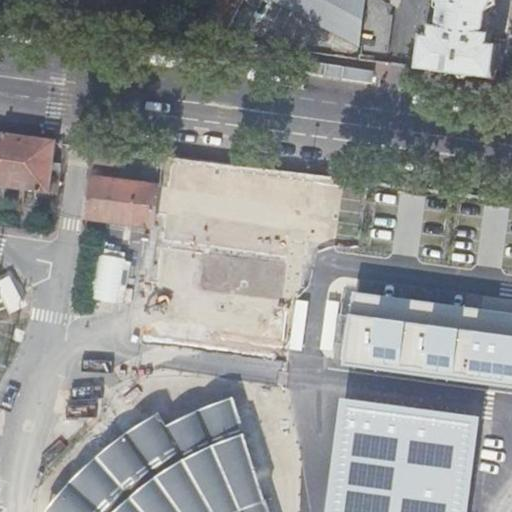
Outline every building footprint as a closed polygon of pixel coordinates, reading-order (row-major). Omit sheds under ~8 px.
[(214,0),(194,38),(221,42),(237,12),(243,0),(272,0),(361,47),(368,0),(214,0)] [(511,0),(444,0),(444,9),(441,9),(439,20),(442,20),(441,27),(435,26),(434,36),(425,35),(421,68),(496,78),(500,45),(492,44),(493,34),(487,33),(489,12),(491,12),(496,0),(511,0)] [(42,135),(1,130),(0,144),(0,143),(0,185),(52,192),(58,137),(42,135)] [(116,151),(100,149),(98,164),(115,167),(116,151)] [(203,157),(163,151),(158,183),(95,175),(89,216),(156,225),(161,186),(198,191),(203,157)] [(259,164),(210,158),(208,169),(258,176),(259,164)] [(328,173),(306,170),(302,203),(325,205),(328,173)] [(100,250),(94,297),(130,301),(136,254),(100,250)] [(270,511),(238,396),(174,424),(165,412),(159,415),(153,419),(148,422),(142,426),(136,430),(130,434),(125,438),(119,442),(114,446),(112,447),(106,452),(101,456),(99,458),(95,461),(62,494),(48,511),(270,511)] [(64,488),(97,455),(85,443),(51,476),(64,488)]
